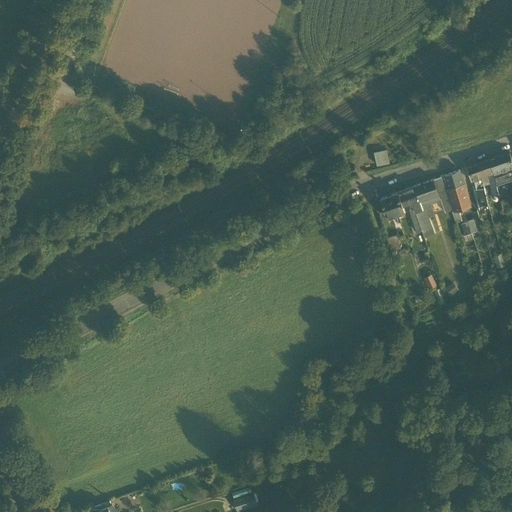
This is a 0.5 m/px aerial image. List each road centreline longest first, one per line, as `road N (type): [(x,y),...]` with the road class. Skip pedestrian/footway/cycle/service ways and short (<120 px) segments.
road 1 (residential): [(511,143),(331,200),(0,365)]
road 2 (unclassified): [(0,148),(57,0)]
